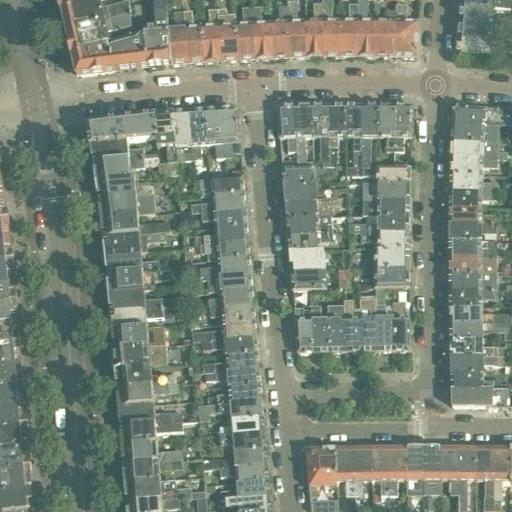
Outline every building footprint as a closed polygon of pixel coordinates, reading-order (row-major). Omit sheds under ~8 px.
[(58,0),(63,17),(102,5),(100,0),(58,0)] [(287,0),(288,10),(290,62),(307,61),(305,24),(298,24),(297,0),(287,0)] [(358,0),(358,3),(358,8),(357,61),(375,61),(375,23),(367,23),(367,3),(376,3),(376,0),(358,0)] [(462,0),(461,7),(495,10),(496,2),(508,3),(508,1),(508,0),(462,0)] [(323,3),(323,8),(324,61),(341,60),(341,23),(332,23),(332,3),(323,3)] [(63,17),(68,38),(131,21),(130,7),(110,13),(107,4),(102,5),(63,17)] [(145,34),(145,39),(147,71),(171,69),(169,32),(166,6),(155,8),(157,33),(145,34)] [(135,8),(136,20),(145,18),(143,7),(135,8)] [(461,7),(460,25),(503,29),(503,30),(510,31),(511,22),(494,21),(495,10),(461,7)] [(314,24),(305,24),(307,61),(324,61),(323,8),(314,8),(314,24)] [(350,23),(341,23),(341,60),(357,61),(358,8),(350,8),(350,23)] [(397,8),(396,15),(395,61),(417,61),(420,25),(407,24),(407,16),(406,16),(407,9),(406,9),(397,8)] [(280,25),(270,25),(273,62),(290,62),(288,10),(280,10),(280,25)] [(260,11),(251,12),(255,63),(273,62),(270,25),(261,26),(260,11)] [(244,27),(235,27),(238,64),(255,63),(251,12),(243,12),(244,27)] [(226,13),(216,14),(221,65),(238,64),(235,27),(234,18),(226,18),(226,13)] [(210,29),(201,30),(204,66),(221,65),(216,14),(209,14),(210,29)] [(387,24),(375,23),(375,61),(395,61),(396,15),(387,14),(387,24)] [(192,15),(183,16),(188,68),(204,66),(201,30),(194,30),(192,15)] [(177,32),(169,32),(171,69),(188,68),(183,16),(175,16),(177,32)] [(145,18),(136,20),(137,26),(145,26),(145,20),(145,18)] [(68,38),(73,59),(112,48),(110,39),(132,32),(131,21),(68,38)] [(511,30),(510,31),(503,30),(503,29),(460,25),(458,44),(502,47),(511,48),(511,30)] [(112,48),(73,59),(77,80),(100,77),(120,75),(147,71),(145,39),(112,48)] [(502,47),(458,44),(457,63),(490,65),(491,59),(501,60),(502,47)] [(297,163),(298,172),(313,171),(313,166),(306,166),(305,142),(312,142),(311,109),(294,110),(297,156),(297,163)] [(313,166),(313,171),(328,170),(329,170),(328,109),(311,109),(312,142),(321,142),(321,166),(313,166)] [(328,109),(329,170),(337,171),(336,155),(338,155),(338,142),(346,142),(346,109),(328,109)] [(354,142),(353,171),(362,171),(362,109),(346,109),(346,142),(354,142)] [(362,109),(362,171),(379,171),(379,166),(371,166),(371,141),(379,141),(379,109),(362,109)] [(379,109),(379,141),(387,142),(386,155),(395,155),(395,109),(379,109)] [(395,109),(395,155),(404,155),(404,142),(412,142),(414,109),(395,109)] [(288,156),(297,156),(294,110),(278,110),(280,143),(288,143),(288,156)] [(453,115),(453,128),(499,129),(511,130),(511,114),(459,111),(459,110),(453,115)] [(238,112),(221,113),(225,162),(234,161),(233,148),(241,147),(238,112)] [(221,113),(204,114),(207,150),(216,149),(217,162),(225,162),(221,113)] [(204,114),(188,116),(192,164),(202,164),(201,150),(207,150),(204,114)] [(188,116),(172,117),(178,165),(185,165),(188,165),(192,164),(188,116)] [(159,167),(160,172),(160,180),(179,179),(178,165),(172,117),(153,119),(156,143),(156,152),(168,151),(169,167),(159,167)] [(88,132),(91,149),(128,145),(156,143),(153,119),(139,121),(92,126),(88,132)] [(453,128),(452,145),(484,146),(485,138),(499,139),(499,129),(453,128)] [(91,149),(94,167),(159,161),(159,157),(145,158),(144,152),(128,153),(128,145),(91,149)] [(452,145),(451,161),(498,163),(507,164),(508,155),(499,155),(499,146),(484,146),(452,145)] [(159,161),(94,167),(96,186),(131,182),(130,173),(145,172),(145,170),(159,169),(159,167),(159,161)] [(451,161),(451,178),(483,180),(484,171),(498,172),(498,163),(451,161)] [(282,164),(283,172),(298,172),(297,163),(282,164)] [(283,172),(285,190),(316,189),(316,181),(329,181),(328,170),(313,171),(298,172),(283,172)] [(376,180),(376,187),(411,188),(411,171),(395,171),(386,171),(379,171),(362,171),(353,171),(346,171),(346,180),(376,180)] [(451,178),(451,195),(497,196),(497,187),(483,186),(483,180),(451,178)] [(212,192),(213,200),(245,198),(243,181),(235,181),(199,184),(194,185),(195,194),(212,192)] [(96,186),(99,205),(163,200),(162,189),(153,189),(137,191),(136,182),(131,182),(96,186)] [(364,187),(363,204),(410,204),(411,188),(376,187),(364,187)] [(285,190),(286,206),(347,204),(347,193),(317,196),(316,189),(285,190)] [(451,195),(450,212),(483,212),(483,204),(497,205),(497,196),(451,195)] [(192,209),(193,217),(202,216),(246,214),(245,198),(213,200),(213,207),(192,209)] [(99,205),(101,223),(139,220),(138,210),(155,209),(164,209),(163,200),(99,205)] [(286,206),(287,224),(331,221),(331,220),(332,221),(331,212),(348,211),(347,204),(286,206)] [(363,220),(366,220),(410,221),(410,204),(363,204),(363,212),(363,220)] [(450,212),(450,228),(497,229),(497,220),(483,220),(483,212),(450,212)] [(214,224),(215,233),(248,230),(246,214),(202,216),(203,225),(214,224)] [(101,223),(103,242),(166,237),(170,237),(169,226),(139,228),(139,220),(101,223)] [(361,237),(410,236),(410,221),(366,220),(366,224),(366,228),(349,227),(349,237),(361,237)] [(331,221),(287,224),(289,239),(333,237),(332,228),(331,221)] [(450,228),(450,245),(483,245),(483,237),(497,237),(506,237),(506,229),(497,229),(450,228)] [(196,250),(201,249),(249,247),(248,230),(215,233),(216,239),(196,240),(196,250)] [(410,236),(361,237),(361,245),(364,245),(364,246),(378,246),(378,252),(410,253),(410,236)] [(103,242),(106,261),(142,258),(142,257),(148,256),(147,247),(158,246),(158,245),(167,244),(166,237),(103,242)] [(289,239),(290,255),(322,253),(321,247),(333,246),(333,237),(289,239)] [(0,266),(9,265),(7,245),(0,245),(0,266)] [(450,245),(450,261),(497,261),(497,245),(483,245),(450,245)] [(208,265),(218,264),(250,262),(249,247),(201,249),(202,258),(208,257),(208,265)] [(410,253),(378,252),(374,253),(374,272),(410,272),(410,253)] [(290,255),(292,275),(326,273),(324,253),(322,253),(290,255)] [(106,261),(107,280),(170,274),(170,267),(160,268),(160,265),(142,266),(142,258),(106,261)] [(450,265),(450,278),(483,278),(497,278),(497,261),(450,261),(450,265)] [(201,273),(201,282),(206,282),(252,278),(250,262),(218,264),(219,271),(207,272),(201,273)] [(0,287),(11,285),(9,265),(0,266),(0,287)] [(410,272),(374,272),(374,292),(376,292),(385,292),(410,292),(410,272)] [(303,294),(312,294),(327,293),(326,273),(292,275),(293,294),(303,294)] [(172,274),(170,274),(107,280),(109,299),(156,295),(156,284),(161,284),(161,283),(173,283),(172,274)] [(221,296),(221,297),(253,294),(252,278),(206,282),(206,285),(208,284),(209,297),(221,296)] [(497,285),(497,278),(483,278),(450,278),(450,295),(497,294),(497,285)] [(0,308),(13,306),(11,285),(0,287),(0,308)] [(376,292),(376,299),(378,355),(394,355),(393,309),(385,309),(385,292),(376,292)] [(210,304),(210,314),(255,311),(253,294),(221,297),(221,303),(210,304)] [(312,294),(303,294),(304,310),(303,310),(303,312),(295,312),(298,357),(315,357),(312,310),(312,294)] [(450,311),(482,311),(483,311),(483,303),(497,303),(497,294),(450,295),(450,311)] [(109,299),(111,317),(163,313),(163,310),(190,308),(189,300),(163,303),(163,302),(157,303),(156,295),(109,299)] [(361,300),(361,313),(362,356),(378,355),(376,299),(361,300)] [(345,301),(345,309),(347,356),(362,356),(361,313),(353,313),(353,301),(345,301)] [(0,329),(15,327),(13,306),(0,308),(0,329)] [(393,309),(394,355),(411,355),(410,321),(410,308),(393,308),(393,309)] [(336,323),(329,323),(331,356),(347,356),(345,309),(336,309),(336,323)] [(321,310),(312,310),(315,357),(331,356),(329,323),(321,323),(321,310)] [(223,320),(223,327),(256,324),(255,311),(210,314),(211,321),(223,320)] [(450,311),(450,327),(510,327),(510,318),(482,318),(482,311),(450,311)] [(111,317),(112,335),(148,332),(147,322),(164,321),(163,313),(111,317)] [(198,315),(190,316),(192,330),(199,330),(198,315)] [(192,337),(193,346),(257,341),(256,324),(223,327),(224,334),(212,336),(212,335),(192,337)] [(0,350),(17,348),(15,327),(0,329),(0,350)] [(450,327),(451,344),(483,344),(483,336),(505,336),(505,344),(506,344),(511,343),(511,327),(510,327),(450,327)] [(114,355),(166,349),(177,348),(176,339),(166,340),(148,342),(148,332),(112,335),(114,355)] [(226,352),(227,360),(259,358),(257,341),(193,346),(194,354),(203,353),(203,354),(212,353),(226,352)] [(451,344),(451,360),(511,360),(511,343),(506,344),(506,351),(497,351),(483,351),(483,344),(451,344)] [(0,370),(19,368),(17,348),(0,350),(0,370)] [(114,355),(115,374),(151,372),(151,371),(152,371),(152,360),(167,359),(166,349),(114,355)] [(195,378),(205,377),(260,374),(259,358),(227,360),(226,360),(226,367),(195,369),(195,378)] [(511,360),(451,360),(452,377),(484,377),(484,369),(498,369),(511,369),(511,360)] [(0,392),(20,390),(19,368),(0,370),(0,392)] [(115,374),(117,393),(177,389),(176,378),(169,379),(152,380),(151,372),(115,374)] [(228,384),(228,392),(261,389),(260,374),(205,377),(206,386),(228,384)] [(452,377),(452,395),(502,394),(502,388),(501,384),(497,384),(484,384),(484,378),(484,377),(452,377)] [(180,388),(177,389),(117,393),(119,411),(154,408),(153,398),(170,397),(170,398),(181,397),(180,388)] [(209,401),(210,409),(263,406),(261,389),(228,392),(229,398),(217,399),(218,400),(209,401)] [(0,412),(22,409),(20,390),(0,392),(0,412)] [(511,394),(502,394),(452,395),(453,410),(511,411),(511,394)] [(231,416),(232,424),(264,422),(263,406),(210,409),(199,410),(200,425),(210,425),(210,418),(231,416)] [(119,411),(120,431),(182,426),(181,416),(155,418),(154,408),(119,411)] [(0,433),(24,430),(22,409),(0,412),(0,433)] [(220,431),(221,441),(265,438),(264,422),(232,424),(231,424),(232,430),(220,431)] [(120,431),(122,451),(158,448),(157,437),(183,435),(183,432),(199,431),(199,425),(182,426),(120,431)] [(0,454),(26,451),(24,430),(0,433),(0,454)] [(233,447),(234,456),(267,454),(265,438),(221,441),(222,449),(233,447)] [(122,451),(124,470),(182,464),(182,455),(158,456),(158,448),(122,451)] [(0,475),(27,473),(26,451),(0,454),(0,475)] [(355,511),(356,510),(355,501),(354,451),(337,452),(338,485),(347,485),(347,511),(355,511)] [(372,451),(354,451),(355,501),(363,501),(363,485),(373,485),(372,451)] [(381,499),(390,500),(389,451),(372,451),(373,485),(381,484),(381,499)] [(398,484),(406,484),(406,451),(389,451),(390,500),(398,499),(398,484)] [(416,499),(424,499),(424,451),(406,451),(406,484),(416,484),(416,499)] [(432,484),(441,484),(441,451),(424,451),(424,499),(424,505),(424,511),(432,511),(433,499),(433,498),(432,484)] [(451,499),(459,499),(459,451),(441,451),(441,484),(451,484),(451,499)] [(459,451),(459,499),(459,509),(458,511),(468,511),(468,508),(467,508),(468,499),(467,499),(467,484),(475,484),(475,451),(459,451)] [(491,511),(492,451),(475,451),(475,484),(485,484),(485,502),(484,502),(484,511),(491,511)] [(510,451),(492,451),(491,511),(502,511),(503,499),(502,499),(502,485),(510,485),(510,451)] [(338,490),(338,485),(337,452),(310,452),(307,455),(311,501),(318,501),(317,491),(338,490)] [(267,454),(234,456),(235,463),(223,463),(203,464),(204,476),(214,475),(268,470),(267,454)] [(124,470),(125,489),(161,487),(161,486),(161,482),(160,476),(184,474),(184,464),(182,464),(124,470)] [(236,480),(237,488),(269,486),(268,470),(214,475),(215,482),(221,481),(236,480)] [(0,496),(29,493),(27,473),(0,475),(0,496)] [(237,494),(226,495),(221,495),(222,505),(226,505),(271,503),(269,486),(237,488),(237,494)] [(125,489),(127,508),(179,503),(192,503),(191,493),(162,495),(161,487),(125,489)] [(0,511),(30,511),(29,493),(0,496),(0,511)] [(197,511),(206,511),(206,501),(197,502),(197,511)] [(179,511),(179,503),(127,508),(127,511),(179,511)] [(238,511),(239,511),(271,511),(271,503),(226,505),(226,511),(238,511)]
